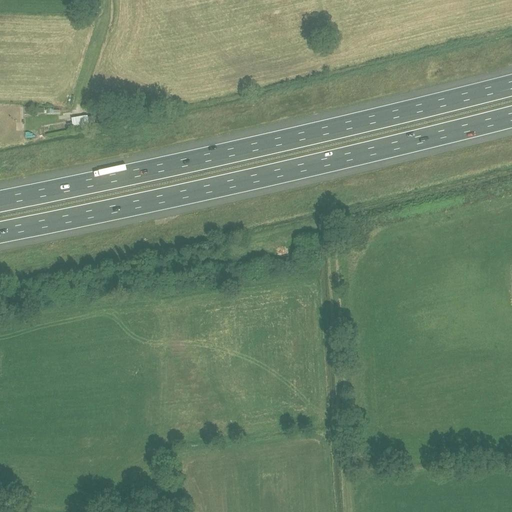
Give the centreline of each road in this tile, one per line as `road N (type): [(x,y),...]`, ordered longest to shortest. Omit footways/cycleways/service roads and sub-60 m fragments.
road 1 (motorway): [(511,85),(0,201)]
road 2 (motorway): [(0,232),(511,117)]
